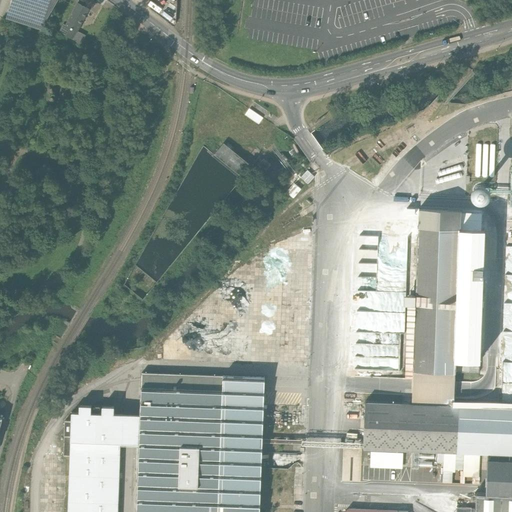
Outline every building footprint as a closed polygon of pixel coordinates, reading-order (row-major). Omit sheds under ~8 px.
[(58,0),(13,0),(8,18),(42,28),(58,0)] [(75,3),(58,34),(76,44),(80,36),(76,34),(89,11),(75,3)] [(253,140),(266,119),(216,87),(202,108),(253,140)] [(206,145),(222,126),(206,112),(200,120),(199,120),(189,132),(206,145)] [(214,152),(240,175),(250,164),(224,141),(214,152)] [(341,147),(346,157),(357,152),(352,141),(341,147)] [(478,144),(478,175),(495,175),(495,144),(478,144)] [(301,176),(308,182),(315,175),(308,169),(301,176)] [(295,182),(286,190),(293,197),(301,189),(295,182)] [(492,209),(492,205),(492,202),(490,199),(488,197),(485,195),(481,195),(478,196),(475,198),(473,201),(472,204),(472,207),(473,210),(475,213),(478,215),(481,215),(484,215),(487,214),(490,212),(492,209)] [(491,502),(336,506),(335,511),(511,511),(511,406),(457,405),(456,376),(489,378),(495,218),(420,215),(420,220),(412,409),(362,409),(364,461),(490,464),(491,502)] [(261,511),(266,382),(145,378),(145,380),(144,417),(143,446),(140,511),(261,511)] [(337,404),(337,416),(361,416),(361,404),(337,404)] [(119,511),(122,445),(143,446),(144,417),(121,416),(121,409),(109,408),(109,416),(99,416),(99,409),(86,408),(86,415),(78,415),(74,511),(119,511)] [(343,462),(342,480),(359,481),(360,464),(355,464),(356,458),(346,457),(346,462),(343,462)]
